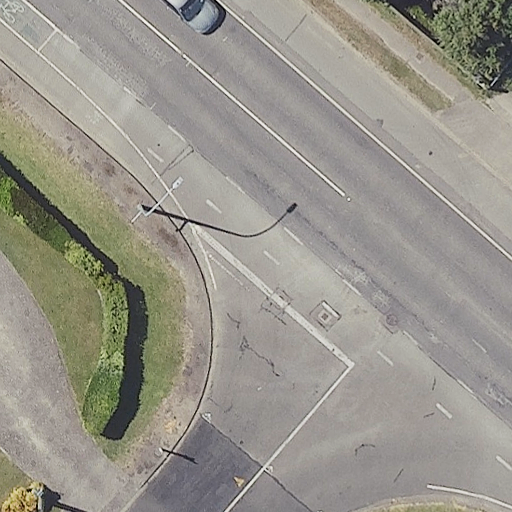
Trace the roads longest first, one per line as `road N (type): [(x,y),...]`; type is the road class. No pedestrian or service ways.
road 1 (secondary): [(115,0),(428,269)]
road 2 (residential): [(225,511),(428,269)]
